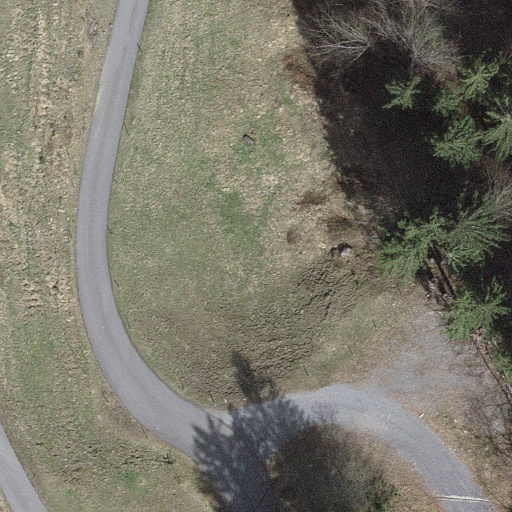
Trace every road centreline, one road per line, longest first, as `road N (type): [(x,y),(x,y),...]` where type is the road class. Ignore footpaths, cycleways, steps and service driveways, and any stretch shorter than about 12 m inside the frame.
road 1 (track): [(134,0),(93,213),(88,284),(104,344),(135,398),(215,453)]
road 2 (track): [(483,511),(471,483),(431,438),(386,415),(316,411),(215,453)]
